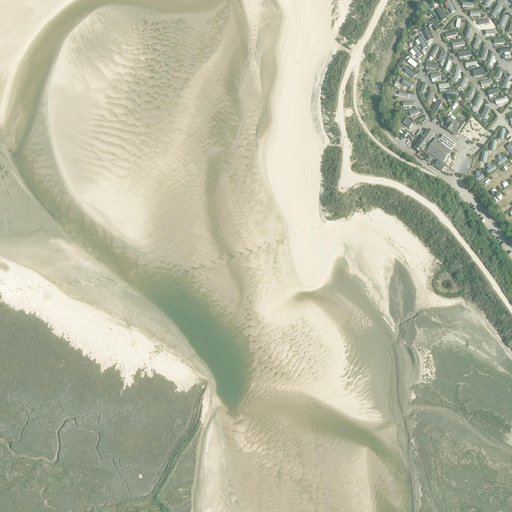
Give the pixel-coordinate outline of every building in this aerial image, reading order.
[(455,12),(449,1),(446,3),(451,14),(455,12)] [(502,7),(498,5),(490,16),(494,19),(502,7)] [(445,20),(440,9),(436,11),(442,22),(445,20)] [(507,17),(503,16),(499,26),(503,27),(507,17)] [(435,20),(428,23),(429,27),(433,25),(436,32),(440,30),(435,20)] [(432,41),(427,30),(424,32),(428,42),(432,41)] [(426,48),(421,38),(417,40),(423,50),(426,48)] [(439,49),(435,47),(430,56),(433,58),(439,49)] [(421,57),(415,48),(411,50),(418,59),(421,57)] [(417,66),(410,60),(407,63),(414,69),(417,66)] [(415,76),(406,70),(404,73),(413,79),(415,76)] [(467,80),(464,79),(459,88),(463,89),(467,80)] [(412,86),(403,81),(401,85),(411,90),(412,86)] [(422,95),(427,85),(423,83),(418,93),(422,95)] [(429,106),(434,94),(430,93),(425,104),(429,106)] [(436,115),(442,103),(438,101),(432,112),(436,115)] [(489,110),(486,108),(480,118),(484,120),(489,110)] [(450,119),(444,128),(448,131),(454,135),(457,135),(459,132),(465,124),(457,118),(454,122),(450,119)] [(406,119),(402,124),(409,129),(413,124),(406,119)] [(416,137),(418,139),(425,131),(422,129),(416,137)] [(434,134),(428,130),(416,147),(422,151),(423,150),(432,138),(434,135),(434,134)] [(423,150),(422,151),(425,154),(433,159),(434,158),(438,161),(434,166),(441,171),(446,165),(445,165),(443,164),(447,158),(449,159),(450,158),(448,157),(451,152),(450,152),(455,144),(444,136),(438,143),(435,141),(438,137),(434,135),(432,138),(423,150)] [(497,163),(499,166),(507,160),(505,157),(502,158),(500,156),(497,159),(499,161),(497,163)] [(496,168),(494,165),(491,166),(491,167),(490,164),(486,167),(488,169),(486,171),(488,174),(496,168)] [(477,177),(474,179),(477,183),(485,177),(483,173),(480,175),(479,172),(475,175),(477,177)] [(487,193),(491,197),(496,191),(492,188),(487,193)]
